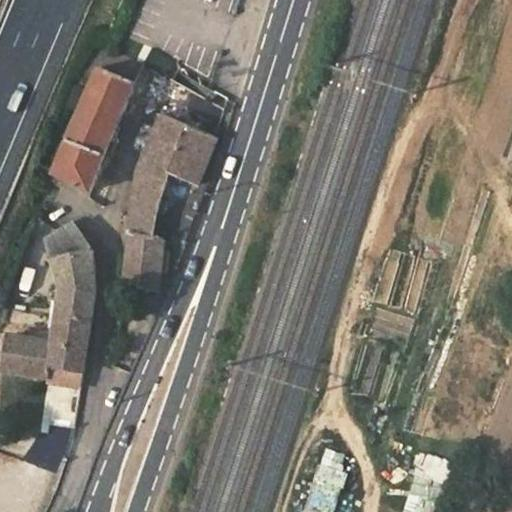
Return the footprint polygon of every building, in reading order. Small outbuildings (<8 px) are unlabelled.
[(150,51),(143,66),(161,75),(168,60),(150,51)] [(52,173),(75,185),(89,190),(133,85),(97,70),(87,92),(75,87),(66,108),(77,113),(52,173)] [(133,204),(123,286),(156,292),(165,261),(182,262),(188,241),(152,238),(169,176),(198,187),(218,142),(158,117),(136,173),(133,204)] [(84,237),(74,225),(59,234),(42,245),(57,294),(53,316),(89,323),(94,292),(95,269),(91,249),(84,237)] [(0,375),(77,393),(89,323),(53,316),(49,343),(7,337),(0,369),(0,375)] [(324,448),(307,511),(338,511),(348,473),(344,472),(348,454),(324,448)] [(438,511),(437,482),(413,483),(414,511),(438,511)]
